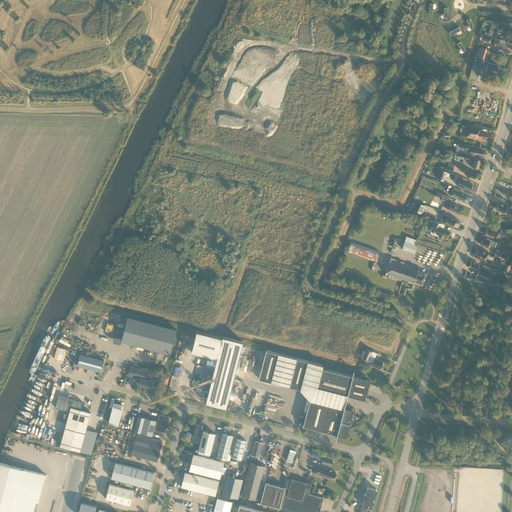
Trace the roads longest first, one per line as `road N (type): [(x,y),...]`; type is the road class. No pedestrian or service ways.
road 1 (secondary): [(416,411),(492,164)]
road 2 (unclassified): [(363,452),(184,406)]
